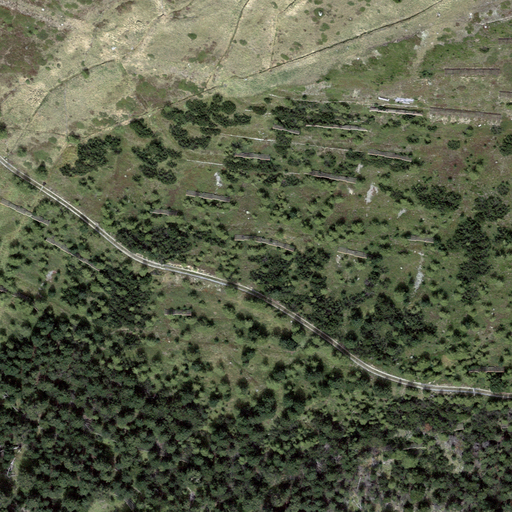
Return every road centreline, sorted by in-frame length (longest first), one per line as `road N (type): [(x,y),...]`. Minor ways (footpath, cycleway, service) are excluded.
road 1 (track): [(511,393),(387,374),(260,294),(133,251),(0,158)]
road 2 (track): [(9,0),(142,55),(256,82),(485,0)]
